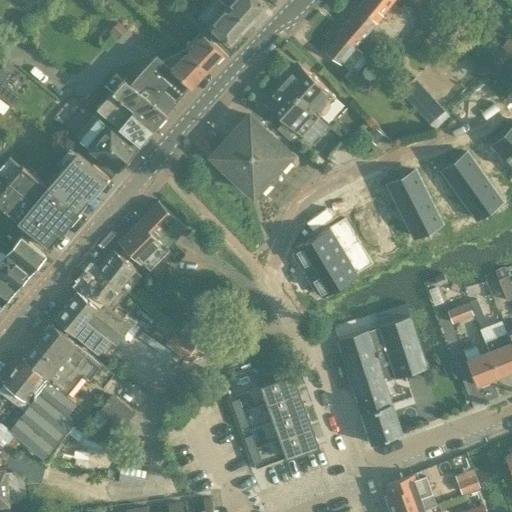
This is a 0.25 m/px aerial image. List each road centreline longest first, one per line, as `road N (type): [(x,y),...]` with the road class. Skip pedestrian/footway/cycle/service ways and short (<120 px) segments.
road 1 (secondary): [(0,343),(303,0)]
road 2 (residential): [(358,471),(289,318)]
road 3 (residential): [(511,410),(358,471)]
